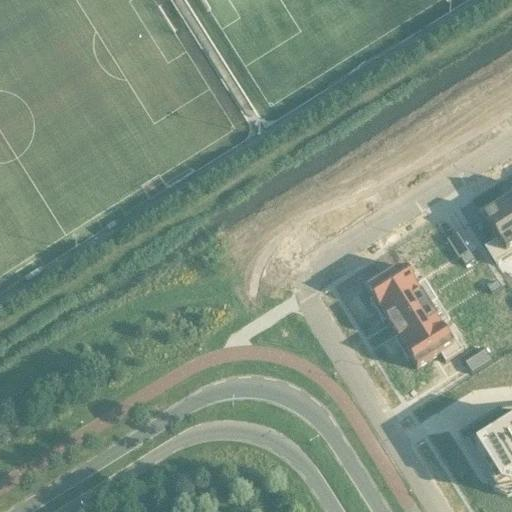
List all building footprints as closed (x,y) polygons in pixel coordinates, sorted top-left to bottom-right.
[(511,193),(503,199),(511,213),(511,193)] [(493,213),(483,219),(497,241),(484,249),(495,267),(511,255),(511,213),(503,199),(490,208),(493,213)] [(457,234),(445,241),(452,252),(459,263),(460,262),(471,255),(464,244),(457,234)] [(471,255),(460,262),(465,268),(475,262),(471,255)] [(377,279),(363,287),(373,302),(369,304),(376,314),(417,289),(416,288),(404,269),(380,283),(377,279)] [(417,289),(376,314),(383,325),(386,323),(387,325),(391,332),(437,303),(425,285),(425,284),(424,283),(416,288),(417,289)] [(497,283),(487,289),(491,296),(501,290),(497,283)] [(437,303),(391,332),(397,340),(393,342),(400,353),(445,325),(446,326),(450,323),(449,322),(437,303)] [(445,325),(400,353),(407,364),(410,362),(413,366),(416,371),(440,356),(445,364),(463,353),(446,326),(445,325)] [(485,351),(464,364),(471,376),(492,363),(485,351)] [(471,452),(469,453),(494,492),(494,493),(495,493),(505,497),(507,498),(508,498),(511,495),(511,426),(505,431),(471,452)]
